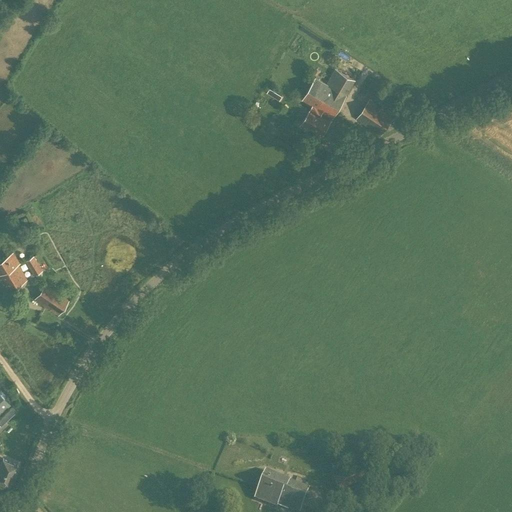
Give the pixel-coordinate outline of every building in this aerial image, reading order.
[(315,77),(303,98),(313,104),(323,111),(333,117),(345,96),(355,79),(335,68),(327,83),(315,77)] [(362,88),(377,97),(383,86),(368,77),(362,88)] [(369,100),(357,118),(381,134),(401,103),(385,92),(379,100),(375,98),(373,102),(369,100)] [(310,109),(302,122),(322,134),(330,121),(320,115),(323,111),(313,104),(310,109)] [(0,285),(4,292),(26,278),(18,265),(20,264),(13,251),(0,258),(0,285)] [(25,260),(33,274),(42,269),(33,255),(25,260)] [(34,299),(58,315),(69,300),(45,283),(34,299)] [(0,392),(0,412),(9,403),(0,392)] [(0,416),(0,426),(16,411),(12,406),(0,416)] [(0,480),(8,484),(17,464),(2,458),(0,463),(0,480)] [(345,469),(342,460),(331,464),(334,473),(345,469)] [(364,464),(331,476),(337,492),(370,479),(364,464)] [(276,508),(277,505),(296,511),(298,511),(308,488),(265,471),(254,499),(276,508)] [(338,493),(342,504),(372,493),(368,482),(338,493)]
